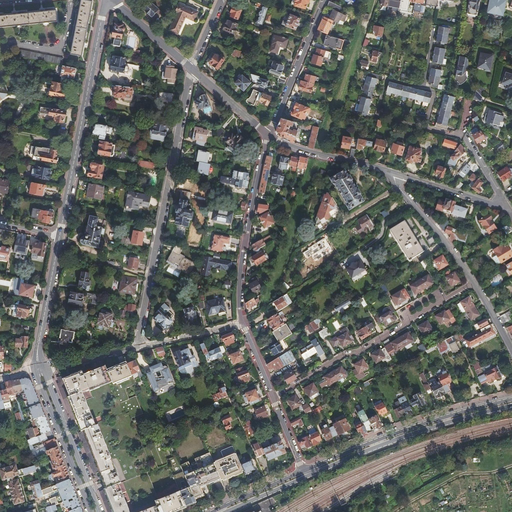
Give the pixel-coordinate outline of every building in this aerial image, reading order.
[(293,2),(292,6),(303,9),(305,4),(307,4),(307,0),(292,0),(292,1),(293,2)] [(436,0),(434,9),(441,10),(442,0),(451,0),(452,0),(451,0),(436,0)] [(468,0),(466,13),(475,15),(478,0),(468,0)] [(504,0),(502,0),(483,0),(483,4),(488,5),(487,12),(501,15),(504,0)] [(82,1),(71,55),(81,57),(92,3),(82,1)] [(254,2),(253,6),(259,8),(255,21),(261,24),(266,8),(260,6),(261,4),(254,2)] [(327,2),(325,7),(332,10),(337,12),(339,6),(334,5),(327,2)] [(147,3),(140,11),(144,15),(146,14),(151,19),(158,12),(147,3)] [(168,29),(167,30),(177,35),(178,34),(177,34),(185,18),(194,22),(199,14),(180,4),(175,13),(177,14),(175,18),(175,17),(168,29)] [(229,12),(228,14),(238,18),(240,9),(229,5),(227,12),(229,12)] [(322,15),(321,17),(330,21),(334,22),(334,23),(338,24),(342,14),(337,12),(332,10),(330,14),(329,17),(326,16),(322,15)] [(0,26),(57,21),(56,11),(0,15),(0,26)] [(293,31),(295,28),(296,23),(298,19),(287,15),(284,23),(283,27),(282,27),(293,31)] [(321,17),(315,30),(327,34),(328,31),(326,31),(330,21),(321,17)] [(227,21),(224,30),(234,33),(237,24),(227,21)] [(112,30),(111,36),(112,36),(111,42),(113,42),(112,50),(119,51),(120,43),(121,43),(122,36),(124,37),(125,32),(123,32),(124,26),(115,24),(114,30),(112,30)] [(373,35),(380,37),(381,31),(379,30),(379,27),(372,26),(371,31),(374,32),(373,35)] [(437,27),(435,42),(444,44),(447,29),(437,27)] [(273,36),(268,51),(275,53),(277,47),(283,48),(286,40),(273,36)] [(324,36),(321,45),(338,51),(341,41),(324,36)] [(434,48),(431,62),(441,64),(443,50),(434,48)] [(22,51),(21,57),(23,58),(63,66),(64,59),(22,51)] [(204,66),(214,76),(220,68),(217,67),(222,60),(222,59),(223,57),(219,55),(218,57),(211,52),(210,53),(209,55),(205,60),(204,63),(204,65),(204,66)] [(376,58),(379,59),(381,54),(372,52),(369,61),(375,62),(376,58)] [(479,53),(476,70),(483,71),(483,70),(488,71),(489,62),(491,63),(493,56),(487,55),(479,53)] [(312,55),(310,63),(319,66),(321,58),(312,55)] [(468,58),(458,56),(457,61),(458,62),(456,63),(456,66),(458,68),(458,69),(457,69),(456,69),(456,70),(456,71),(456,72),(457,72),(457,73),(454,74),(453,78),(457,88),(458,88),(459,88),(460,88),(460,87),(461,87),(462,87),(463,86),(463,85),(464,85),(464,84),(464,83),(465,83),(465,82),(465,81),(465,80),(465,79),(465,78),(465,77),(463,75),(464,71),(466,69),(468,58)] [(114,57),(111,71),(128,75),(130,68),(122,67),(123,63),(120,63),(121,59),(114,57)] [(483,70),(483,71),(482,73),(489,74),(491,63),(489,62),(488,71),(483,70)] [(272,63),(267,74),(277,78),(281,67),(272,63)] [(74,79),(76,68),(64,66),(64,67),(62,76),(61,79),(69,80),(69,78),(74,79)] [(174,66),(166,66),(166,72),(162,72),(162,79),(168,79),(167,83),(175,84),(177,69),(174,68),(174,66)] [(430,69),(427,83),(430,84),(429,86),(436,88),(440,71),(430,69)] [(13,70),(7,78),(12,82),(22,78),(23,72),(13,70)] [(511,73),(504,71),(501,81),(500,84),(506,86),(509,86),(511,87),(510,88),(510,90),(511,90),(511,73)] [(356,112),(355,114),(364,116),(365,114),(366,114),(371,94),(374,79),(375,80),(376,76),(365,73),(360,91),(361,91),(357,104),(356,112)] [(258,77),(248,74),(251,82),(254,83),(254,85),(264,88),(267,81),(258,78),(258,77)] [(302,82),(312,85),(314,78),(304,74),(302,82)] [(239,77),(232,84),(241,92),(247,85),(239,77)] [(47,92),(47,94),(62,97),(64,88),(62,85),(63,83),(61,83),(57,82),(56,82),(50,81),(50,83),(49,87),(48,87),(48,88),(47,88),(46,92),(47,92)] [(302,82),(299,81),(296,90),(309,93),(312,85),(302,82)] [(386,83),(384,92),(427,103),(429,93),(386,83)] [(133,89),(113,86),(112,89),(113,89),(116,89),(115,94),(116,96),(124,98),(126,96),(126,94),(132,95),(133,89)] [(477,100),(480,102),(480,92),(476,89),(475,87),(472,99),(473,99),(477,100)] [(267,93),(263,92),(262,95),(252,90),(248,99),(247,99),(246,99),(245,99),(245,100),(244,101),(244,102),(244,103),(245,104),(246,104),(252,107),(254,102),(266,107),(269,98),(265,96),(267,93)] [(434,123),(433,127),(444,130),(445,126),(444,126),(446,118),(448,118),(450,112),(448,111),(450,104),(452,104),(454,97),(442,94),(434,123)] [(200,99),(197,100),(198,102),(195,103),(198,110),(203,108),(203,110),(210,107),(207,100),(206,100),(204,95),(199,97),(200,99)] [(293,109),(291,115),(303,120),(307,109),(293,104),(292,108),(293,109)] [(64,120),(66,120),(66,117),(67,117),(68,117),(69,114),(68,113),(67,113),(67,112),(60,111),(60,110),(55,109),(55,110),(42,107),(40,116),(56,119),(55,121),(58,122),(57,125),(63,126),(64,120)] [(496,112),(488,109),(485,118),(484,122),(489,124),(490,124),(490,123),(491,123),(497,125),(498,121),(500,122),(502,116),(495,114),(496,112)] [(276,136),(292,143),(295,136),(297,129),(292,128),(292,131),(287,129),(288,125),(290,126),(292,122),(279,118),(274,131),(276,136)] [(133,128),(140,129),(142,121),(135,119),(133,128)] [(298,123),(297,129),(299,130),(305,132),(306,130),(303,129),(304,125),(298,123)] [(97,138),(103,139),(104,132),(110,133),(111,127),(95,124),(93,134),(98,135),(97,138)] [(153,124),(152,134),(165,136),(166,131),(165,131),(166,127),(153,124)] [(195,125),(193,138),(206,141),(208,129),(203,128),(203,127),(195,125)] [(311,131),(307,148),(312,149),(313,147),(317,128),(304,125),(303,129),(306,130),(311,131)] [(215,131),(218,138),(219,137),(224,131),(219,127),(215,131)] [(487,136),(482,129),(475,133),(474,130),(470,133),(476,143),(487,136)] [(227,150),(229,151),(233,153),(244,140),(239,135),(238,137),(235,135),(234,136),(232,135),(227,142),(231,145),(227,150)] [(341,137),(339,146),(347,148),(350,138),(341,137)] [(365,141),(357,139),(355,148),(360,149),(361,146),(363,147),(365,141)] [(375,140),(372,149),(382,152),(384,142),(375,140)] [(393,141),(389,140),(386,152),(400,156),(403,147),(401,147),(401,143),(396,142),(395,145),(392,144),(393,141)] [(457,142),(451,140),(451,142),(448,141),(444,140),(442,145),(455,149),(457,142)] [(500,141),(494,146),(499,152),(504,147),(500,141)] [(100,142),(97,155),(112,158),(115,145),(100,142)] [(463,152),(458,144),(454,151),(455,152),(451,154),(449,157),(448,159),(446,164),(454,166),(454,165),(454,164),(454,163),(455,163),(455,162),(455,161),(456,161),(456,160),(456,159),(457,159),(457,158),(458,158),(457,156),(463,152)] [(42,146),(42,147),(34,145),(34,146),(32,145),(32,146),(30,153),(31,153),(32,154),(42,156),(41,159),(55,162),(56,156),(57,149),(42,146)] [(407,151),(405,160),(407,160),(407,163),(410,164),(411,160),(418,162),(419,156),(417,156),(420,148),(414,147),(414,149),(406,147),(405,150),(407,151)] [(198,149),(196,160),(198,161),(196,172),(208,174),(210,163),(207,162),(209,151),(198,149)] [(262,170),(268,171),(271,159),(267,157),(266,157),(262,170)] [(290,157),(288,166),(292,167),(291,171),(294,171),(297,159),(290,157)] [(280,158),(277,169),(285,170),(287,160),(280,158)] [(474,163),(471,158),(463,169),(466,172),(469,169),(474,163)] [(301,170),(304,171),(305,170),(307,161),(298,159),(295,174),(300,175),(301,170)] [(91,163),(88,176),(102,179),(104,166),(101,165),(102,162),(95,160),(94,164),(91,163)] [(137,165),(160,169),(162,164),(153,162),(153,163),(138,160),(137,165)] [(32,169),(31,173),(33,176),(48,179),(50,166),(38,163),(37,168),(35,168),(32,169)] [(437,175),(436,177),(441,178),(444,169),(436,167),(433,174),(437,175)] [(497,174),(499,178),(501,181),(511,176),(509,172),(507,169),(506,168),(497,173),(497,174)] [(234,173),(234,176),(234,178),(247,181),(249,173),(248,172),(248,171),(244,170),(244,172),(235,170),(234,173)] [(260,181),(265,183),(268,171),(262,170),(260,181)] [(343,171),(329,180),(332,184),(333,184),(346,206),(345,207),(348,211),(362,202),(343,171)] [(478,193),(481,189),(478,187),(480,184),(482,182),(472,173),(468,178),(471,181),(468,185),(478,193)] [(272,175),(270,184),(280,186),(282,178),(272,175)] [(180,176),(179,184),(192,186),(193,179),(180,176)] [(222,176),(221,182),(231,184),(231,185),(235,186),(235,185),(237,185),(236,187),(242,188),(243,186),(248,188),(249,181),(247,181),(234,178),(222,176)] [(0,179),(0,191),(7,192),(10,180),(3,179),(2,180),(0,179)] [(260,181),(257,193),(263,195),(265,183),(260,181)] [(46,195),(48,184),(35,182),(33,192),(46,195)] [(87,185),(84,198),(100,201),(102,188),(87,185)] [(128,192),(126,206),(130,207),(130,208),(137,209),(139,202),(142,203),(142,204),(149,205),(151,196),(128,192)] [(325,194),(312,232),(313,234),(321,228),(322,230),(326,227),(328,220),(327,219),(329,218),(330,215),(332,214),(333,216),(334,215),(335,213),(333,210),(336,208),(331,199),(329,199),(327,195),(325,194)] [(177,213),(175,223),(187,226),(188,219),(191,219),(193,210),(190,209),(190,208),(191,208),(192,206),(190,204),(188,204),(187,205),(186,205),(186,202),(180,200),(179,205),(177,204),(176,212),(177,213)] [(438,201),(435,210),(441,211),(445,213),(464,219),(466,210),(453,206),(454,203),(449,202),(448,204),(444,203),(438,201)] [(33,206),(31,213),(40,215),(40,218),(45,219),(46,214),(50,215),(52,207),(50,204),(47,204),(45,204),(45,206),(36,205),(35,206),(33,206)] [(258,213),(258,214),(266,211),(266,207),(257,205),(255,212),(258,213)] [(213,209),(210,221),(231,225),(234,213),(213,209)] [(267,213),(258,218),(263,228),(273,223),(267,213)] [(484,216),(477,221),(480,226),(481,225),(487,233),(494,228),(489,220),(489,218),(487,215),(484,216)] [(80,237),(80,240),(81,242),(100,246),(102,239),(97,238),(99,231),(103,232),(104,227),(96,225),(98,217),(89,216),(84,236),(82,236),(80,237)] [(365,216),(355,221),(363,235),(368,231),(367,229),(371,226),(365,216)] [(397,239),(394,241),(406,261),(407,261),(408,262),(410,261),(413,265),(417,263),(414,257),(422,253),(403,221),(390,229),(397,239)] [(185,236),(187,226),(175,224),(173,234),(185,236)] [(504,224),(498,228),(503,236),(509,232),(504,224)] [(446,225),(444,233),(453,244),(456,234),(450,232),(452,227),(446,225)] [(388,230),(394,241),(397,239),(390,229),(388,230)] [(133,230),(130,242),(141,244),(143,232),(133,230)] [(214,233),(211,248),(221,251),(223,244),(221,244),(222,241),(228,242),(230,236),(214,233)] [(28,249),(29,241),(25,240),(26,235),(17,234),(14,252),(27,255),(28,249)] [(309,253),(304,256),(307,260),(316,255),(315,254),(322,249),(325,254),(331,251),(323,239),(314,244),(313,243),(309,246),(309,247),(306,249),(309,253)] [(254,252),(263,246),(260,240),(251,246),(252,249),(254,252)] [(29,241),(28,249),(31,249),(31,252),(37,253),(36,255),(43,256),(46,243),(39,242),(39,243),(29,241)] [(11,248),(0,245),(0,259),(8,261),(11,248)] [(511,256),(506,245),(502,248),(500,246),(492,251),(495,256),(499,262),(499,263),(511,256)] [(107,250),(103,269),(110,270),(113,251),(107,250)] [(195,274),(197,265),(183,256),(184,256),(179,253),(178,254),(171,250),(167,257),(174,262),(175,260),(176,259),(179,261),(180,262),(177,267),(188,274),(190,271),(195,274)] [(259,253),(251,258),(255,266),(264,261),(259,253)] [(210,266),(229,270),(230,262),(211,258),(211,257),(204,256),(200,274),(207,275),(210,266)] [(473,256),(467,260),(469,265),(476,260),(473,256)] [(495,265),(499,262),(495,256),(491,258),(495,265)] [(129,257),(127,267),(136,269),(138,259),(129,257)] [(442,258),(434,263),(438,270),(447,265),(442,258)] [(429,270),(423,260),(418,263),(424,273),(429,270)] [(353,273),(349,275),(353,282),(367,274),(361,263),(351,268),(353,273)] [(82,271),(79,286),(86,288),(85,289),(88,290),(90,279),(88,279),(89,273),(82,271)] [(453,273),(445,278),(450,287),(459,282),(453,273)] [(135,286),(136,282),(137,278),(122,276),(119,291),(131,293),(131,289),(135,290),(135,286)] [(414,294),(421,290),(416,282),(413,276),(409,278),(413,283),(409,286),(414,294)] [(416,282),(421,290),(431,284),(426,276),(416,282)] [(250,284),(248,286),(252,293),(260,289),(255,281),(257,281),(254,277),(248,281),(250,284)] [(32,280),(24,279),(23,284),(22,284),(14,283),(13,286),(12,293),(20,294),(32,297),(34,286),(31,285),(32,280)] [(71,292),(69,302),(82,305),(84,295),(71,292)] [(98,295),(85,292),(85,293),(89,294),(88,297),(92,297),(91,301),(97,303),(98,295)] [(399,292),(390,297),(392,300),(390,301),(394,306),(404,300),(399,292)] [(494,292),(487,296),(489,301),(496,297),(494,292)] [(280,296),(272,302),(277,311),(286,306),(280,296)] [(355,301),(352,297),(351,296),(334,306),(336,310),(351,302),(352,303),(355,301)] [(362,297),(359,299),(358,299),(363,308),(367,306),(362,297)] [(224,298),(207,301),(209,315),(219,313),(220,315),(227,314),(226,311),(227,311),(224,298)] [(464,311),(473,307),(467,298),(459,303),(464,311)] [(254,306),(251,300),(244,304),(244,305),(247,310),(254,306)] [(456,305),(461,313),(464,311),(459,303),(456,305)] [(30,307),(18,304),(18,305),(12,304),(11,305),(10,308),(11,309),(13,310),(12,315),(17,316),(25,318),(26,312),(29,312),(29,311),(30,311),(31,311),(31,309),(30,308),(29,308),(30,307)] [(389,304),(385,307),(386,310),(386,313),(378,318),(380,321),(381,320),(382,321),(385,326),(393,320),(388,312),(392,309),(389,304)] [(170,320),(173,317),(167,312),(169,310),(166,307),(163,305),(161,307),(158,310),(159,311),(155,315),(156,316),(153,320),(165,331),(172,322),(170,320)] [(478,315),(473,307),(464,311),(470,320),(478,315)] [(193,309),(185,311),(187,322),(195,320),(193,309)] [(443,312),(434,317),(439,325),(448,320),(443,312)] [(98,324),(109,326),(110,325),(112,326),(113,318),(110,318),(111,313),(106,313),(106,315),(99,314),(98,324)] [(275,314),(266,320),(270,326),(283,318),(280,314),(277,317),(275,314)] [(320,320),(318,316),(304,326),(306,329),(307,328),(309,331),(317,326),(315,323),(317,322),(320,320)] [(283,318),(270,326),(273,331),(282,326),(281,323),(284,321),(283,318)] [(484,319),(476,323),(479,329),(487,325),(484,319)] [(19,329),(21,322),(13,320),(13,331),(15,332),(16,328),(19,329)] [(371,322),(357,330),(362,338),(376,330),(371,322)] [(426,322),(417,327),(422,335),(431,330),(426,322)] [(91,329),(85,323),(84,325),(87,338),(92,337),(91,329)] [(108,332),(109,326),(98,324),(97,330),(108,332)] [(284,324),(282,326),(273,331),(273,332),(276,338),(275,339),(277,342),(278,342),(282,339),(290,334),(284,324)] [(488,326),(462,339),(459,341),(463,349),(493,334),(488,326)] [(352,339),(353,338),(346,327),(340,331),(342,335),(337,338),(336,336),(332,339),(336,345),(339,343),(341,345),(341,346),(353,340),(352,339)] [(72,342),(74,331),(61,329),(59,337),(61,337),(61,342),(66,343),(67,341),(72,342)] [(321,330),(316,333),(320,340),(326,336),(322,329),(321,330)] [(231,332),(222,336),(225,345),(233,342),(232,338),(233,337),(231,332)] [(407,332),(397,338),(403,347),(412,341),(407,332)] [(16,339),(16,346),(26,346),(27,336),(21,336),(21,339),(16,339)] [(383,349),(386,355),(394,351),(394,352),(403,347),(397,338),(389,343),(390,345),(383,349)] [(278,342),(282,350),(286,347),(282,339),(278,342)] [(301,354),(299,355),(302,361),(315,353),(317,357),(323,354),(314,339),(308,342),(310,344),(299,351),(301,354)] [(443,340),(434,345),(439,354),(448,349),(446,345),(443,340)] [(277,342),(268,348),(272,355),(278,351),(278,352),(282,350),(278,342),(277,342)] [(424,350),(421,343),(416,346),(420,352),(424,350)] [(206,349),(208,353),(210,357),(216,355),(219,362),(225,360),(222,353),(219,346),(218,345),(206,349)] [(163,346),(156,348),(160,357),(167,354),(163,346)] [(181,350),(174,353),(179,366),(180,366),(180,368),(180,370),(182,372),(183,373),(188,373),(190,373),(192,373),(194,371),(194,367),(196,366),(198,365),(199,364),(199,361),(197,359),(195,355),(193,356),(189,348),(181,351),(181,350)] [(383,349),(382,349),(379,351),(379,350),(370,355),(375,363),(381,360),(382,362),(385,360),(386,362),(389,360),(386,355),(383,349)] [(288,350),(265,365),(269,374),(273,371),(274,372),(294,360),(288,350)] [(234,352),(228,354),(230,359),(232,358),(234,363),(242,360),(240,355),(236,356),(234,352)] [(131,373),(134,380),(143,376),(136,359),(129,363),(133,373),(131,373)] [(124,387),(135,382),(134,380),(131,373),(126,361),(107,369),(111,379),(125,413),(129,411),(131,416),(142,411),(135,394),(128,397),(124,387)] [(354,370),(350,372),(355,380),(362,376),(359,372),(365,369),(360,361),(351,366),(354,370)] [(478,362),(472,365),(475,371),(481,368),(478,362)] [(151,367),(152,370),(149,371),(150,373),(149,373),(156,392),(160,391),(160,390),(160,389),(161,388),(169,385),(169,383),(175,383),(169,367),(168,366),(167,366),(166,366),(164,367),(162,363),(151,367)] [(111,379),(107,369),(106,365),(83,374),(82,371),(71,375),(71,374),(68,375),(67,373),(56,377),(63,395),(64,395),(65,398),(68,405),(71,413),(73,417),(74,419),(76,418),(77,422),(80,430),(79,430),(81,434),(82,439),(84,443),(85,447),(87,451),(89,455),(90,459),(92,463),(94,468),(95,472),(99,470),(101,478),(103,481),(104,485),(105,487),(101,489),(109,511),(172,511),(185,507),(184,507),(188,505),(194,503),(188,488),(154,501),(156,505),(138,511),(128,511),(117,483),(120,482),(97,423),(95,424),(82,391),(111,379)] [(482,373),(475,376),(479,384),(493,378),(494,381),(499,379),(498,378),(502,376),(497,366),(494,368),(494,367),(491,369),(489,365),(484,368),(484,369),(482,370),(482,371),(482,373)] [(241,366),(234,369),(238,379),(239,379),(240,383),(248,380),(246,376),(249,375),(247,370),(244,371),(241,366)] [(340,367),(330,373),(335,381),(341,378),(343,380),(348,377),(344,371),(343,372),(340,367)] [(294,379),(289,372),(280,378),(284,385),(294,379)] [(335,381),(330,373),(323,377),(325,379),(321,382),(317,384),(320,390),(335,381)] [(436,375),(441,384),(445,394),(450,392),(453,391),(449,383),(445,374),(440,376),(439,374),(436,375)] [(26,377),(18,378),(21,386),(23,387),(25,386),(27,393),(29,392),(33,403),(40,401),(31,380),(26,377)] [(10,380),(4,381),(6,389),(9,398),(12,397),(11,393),(14,392),(14,391),(10,380)] [(312,383),(303,389),(309,397),(317,392),(312,383)] [(441,384),(430,390),(435,399),(445,394),(441,384)] [(221,390),(219,391),(220,394),(216,395),(218,399),(223,397),(223,398),(228,396),(226,391),(227,390),(225,386),(220,388),(221,390)] [(0,390),(0,391),(2,400),(5,399),(7,406),(11,405),(9,398),(6,389),(0,390)] [(14,391),(14,392),(16,401),(17,404),(26,402),(22,389),(14,391)] [(251,407),(262,401),(260,398),(258,399),(255,390),(249,393),(248,390),(244,392),(251,407)] [(413,399),(409,401),(412,407),(416,405),(417,407),(424,404),(420,397),(422,396),(420,393),(412,396),(413,399)] [(294,395),(286,400),(291,410),(300,405),(294,395)] [(410,409),(405,398),(398,401),(404,413),(410,409)] [(404,413),(398,401),(393,403),(396,409),(392,411),(396,419),(402,416),(401,414),(404,413)] [(309,410),(305,403),(299,406),(303,413),(307,411),(309,410)] [(382,404),(375,407),(378,414),(381,413),(382,415),(386,413),(382,404)] [(24,406),(18,407),(22,420),(22,421),(28,420),(24,406)] [(263,406),(254,410),(258,419),(267,415),(263,406)] [(45,414),(42,407),(33,411),(36,417),(45,414)] [(354,409),(361,424),(366,433),(371,430),(368,425),(370,424),(368,421),(362,409),(358,411),(356,408),(354,409)] [(45,414),(36,417),(35,418),(40,431),(38,432),(37,428),(33,429),(35,436),(51,429),(45,414)] [(230,416),(221,419),(226,429),(231,427),(229,421),(232,420),(230,416)] [(246,424),(243,425),(245,429),(247,429),(248,432),(249,431),(251,434),(255,433),(248,417),(244,419),(246,424)] [(302,425),(298,417),(288,422),(290,426),(297,423),(299,427),(302,425)] [(368,421),(370,424),(372,430),(376,428),(380,426),(375,417),(368,421)] [(22,421),(24,428),(27,427),(32,426),(33,426),(32,424),(31,419),(28,420),(22,421)] [(332,438),(336,447),(341,445),(336,436),(340,434),(345,432),(349,430),(344,420),(340,422),(339,420),(335,422),(336,424),(332,426),(333,427),(328,430),(332,438)] [(361,424),(354,427),(357,433),(360,432),(362,436),(366,434),(366,433),(361,424)] [(328,430),(326,426),(321,428),(322,430),(320,431),(325,442),(332,438),(328,430)] [(30,438),(27,439),(28,444),(31,443),(43,438),(44,441),(43,439),(47,438),(48,440),(54,438),(51,429),(35,436),(30,438)] [(308,437),(313,447),(317,445),(316,442),(319,441),(316,433),(308,437)] [(299,438),(296,440),(300,450),(309,447),(310,449),(312,448),(307,437),(300,440),(299,438)] [(31,443),(28,444),(29,445),(30,449),(30,451),(32,456),(46,450),(57,446),(55,439),(54,438),(48,440),(47,438),(43,439),(44,441),(44,442),(45,445),(39,448),(38,446),(35,448),(34,446),(33,447),(32,445),(31,443)] [(251,443),(257,456),(260,455),(260,454),(264,452),(263,449),(261,445),(259,441),(259,440),(251,443)] [(263,449),(264,452),(267,460),(285,452),(280,441),(263,449)] [(57,446),(46,450),(48,454),(50,453),(52,458),(51,459),(50,459),(53,467),(55,467),(64,463),(64,462),(57,446)] [(214,463),(220,478),(220,479),(225,477),(226,479),(231,477),(235,476),(235,477),(240,475),(239,472),(243,470),(233,447),(221,452),(224,459),(214,463)] [(194,471),(200,486),(220,478),(214,463),(210,453),(195,459),(199,469),(194,471)] [(33,460),(34,464),(35,468),(41,467),(39,458),(33,460)] [(250,458),(241,462),(245,472),(251,470),(250,468),(254,467),(250,458)] [(190,462),(180,467),(188,488),(193,500),(203,496),(200,486),(194,471),(190,462)] [(14,504),(24,501),(18,479),(13,480),(12,476),(18,475),(18,476),(36,471),(35,468),(34,464),(28,466),(22,468),(17,469),(15,463),(0,467),(0,478),(6,477),(7,482),(14,504)] [(56,470),(47,474),(49,478),(58,474),(60,481),(70,477),(69,476),(64,463),(55,467),(56,470)] [(344,466),(334,471),(336,476),(346,471),(344,466)] [(55,503),(63,500),(77,496),(70,477),(60,481),(40,488),(44,499),(46,506),(55,503)] [(35,501),(44,499),(40,488),(38,480),(30,482),(35,501)] [(75,496),(63,500),(66,509),(70,507),(71,509),(81,506),(81,505),(77,496),(75,496)] [(57,511),(57,510),(56,505),(55,503),(46,506),(45,506),(46,511),(57,511)]
